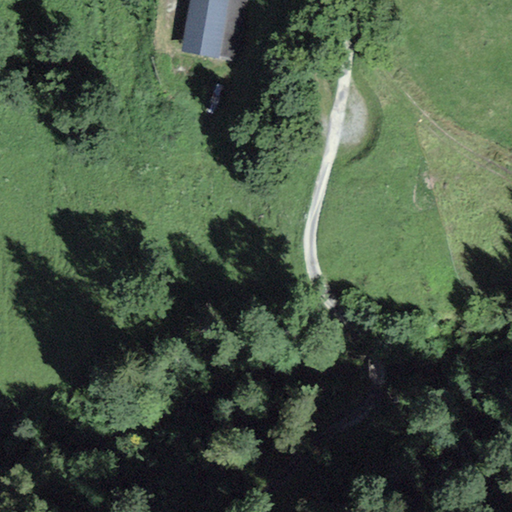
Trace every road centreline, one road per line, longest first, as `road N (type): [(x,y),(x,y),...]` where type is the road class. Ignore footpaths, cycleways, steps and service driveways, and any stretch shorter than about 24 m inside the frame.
road 1 (track): [(358,0),(350,99),(324,177),(312,260),(318,281),(376,356),(375,387),(246,511)]
road 2 (unknown): [(318,281),(343,330),(336,387),(220,401),(171,436),(123,456),(0,465)]
road 3 (track): [(354,29),(432,129),(511,175)]
road 4 (track): [(303,0),(329,133),(341,135)]
